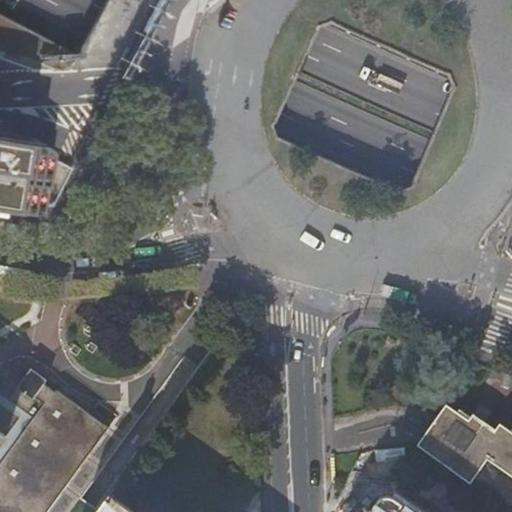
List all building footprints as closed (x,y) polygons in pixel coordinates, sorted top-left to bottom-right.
[(0,204),(52,212),(79,158),(0,144),(0,204)] [(24,390),(36,374),(18,361),(6,377),(24,390)] [(0,511),(47,511),(109,427),(36,374),(24,390),(6,377),(0,385),(0,511)] [(458,413),(446,405),(416,447),(468,483),(486,458),(511,477),(511,511),(511,431),(511,432),(500,424),(496,430),(473,414),(471,417),(460,410),(458,413)] [(115,499),(111,496),(98,511),(120,511),(111,505),(115,499)] [(411,511),(393,499),(390,498),(387,498),(384,498),(382,499),(378,501),(370,511),(411,511)]
